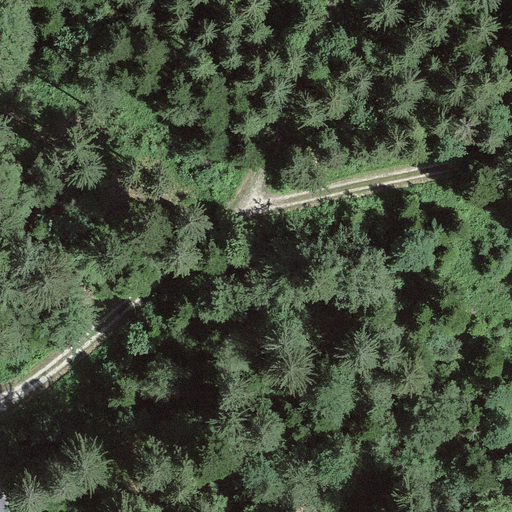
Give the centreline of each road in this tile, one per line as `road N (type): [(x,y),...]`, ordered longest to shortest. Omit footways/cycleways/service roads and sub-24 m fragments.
road 1 (track): [(348,0),(233,211),(0,404)]
road 2 (track): [(233,211),(511,150)]
